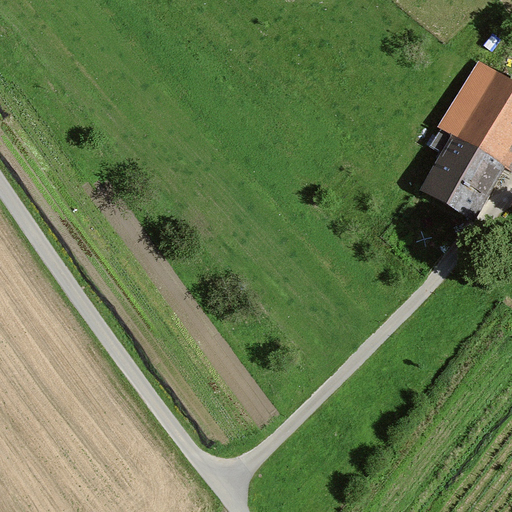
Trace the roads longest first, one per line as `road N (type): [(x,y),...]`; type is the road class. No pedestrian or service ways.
road 1 (track): [(221,489),(492,218)]
road 2 (track): [(0,187),(69,293),(221,489)]
